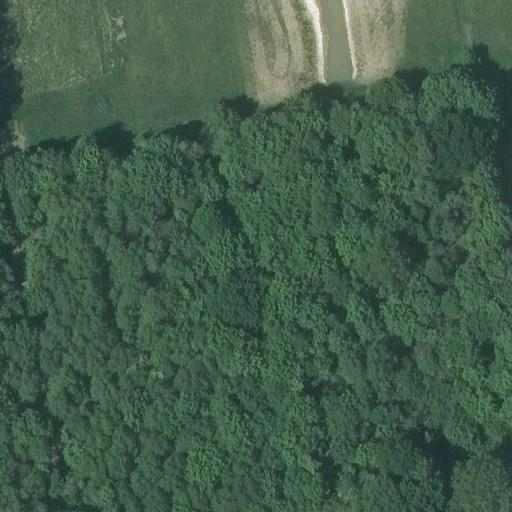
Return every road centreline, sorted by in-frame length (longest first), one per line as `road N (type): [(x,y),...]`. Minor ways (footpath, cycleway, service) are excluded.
road 1 (track): [(292,511),(217,160)]
road 2 (track): [(60,511),(4,185)]
